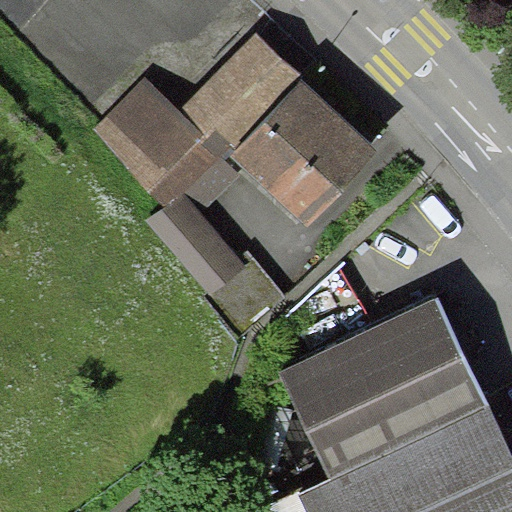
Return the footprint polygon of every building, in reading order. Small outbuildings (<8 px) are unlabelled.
[(301,79),(304,77),(256,31),(178,111),(222,153),(226,157),(230,154),(301,79)] [(178,111),(147,77),(92,130),(166,205),(167,207),(184,190),(202,212),(240,174),(225,159),(226,157),(222,153),(178,111)] [(378,151),(301,79),(230,154),(307,226),(378,151)] [(202,212),(184,190),(167,207),(166,205),(145,219),(207,292),(202,295),(237,339),(286,296),(247,250),(240,256),(202,212)] [(435,295),(279,368),(329,476),(298,491),(307,511),(511,511),(511,451),(489,402),(486,404),(435,295)]
